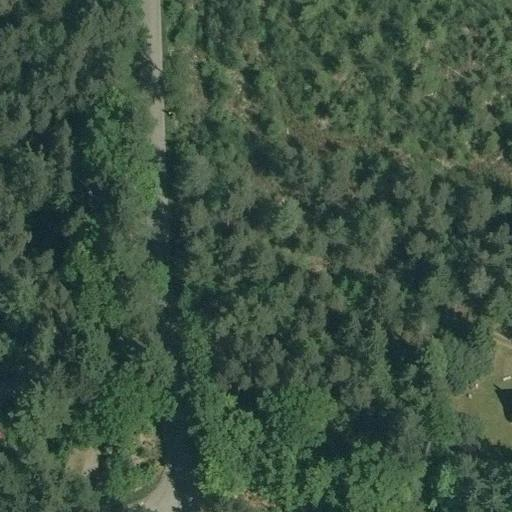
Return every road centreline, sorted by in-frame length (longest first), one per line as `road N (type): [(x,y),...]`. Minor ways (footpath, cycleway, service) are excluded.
road 1 (unclassified): [(191,511),(160,265),(148,0)]
road 2 (track): [(511,342),(389,273),(160,265)]
